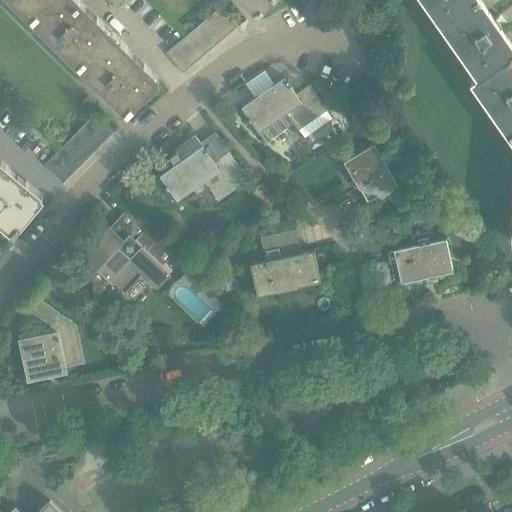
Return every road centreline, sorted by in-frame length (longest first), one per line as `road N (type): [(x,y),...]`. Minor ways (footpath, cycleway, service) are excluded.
road 1 (residential): [(482,324),(0,425)]
road 2 (residential): [(0,301),(73,205),(242,57),(288,35),(356,66)]
road 3 (residential): [(423,453),(311,511)]
